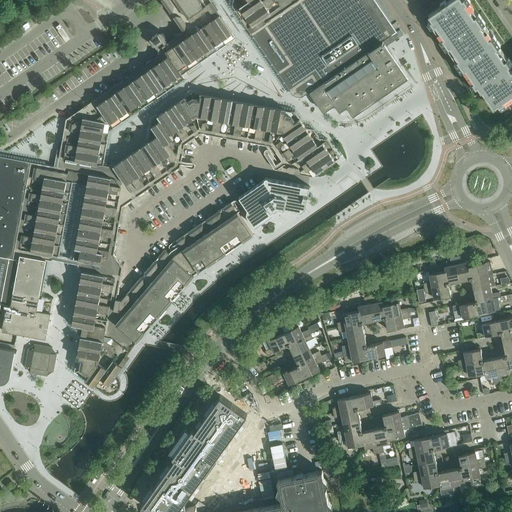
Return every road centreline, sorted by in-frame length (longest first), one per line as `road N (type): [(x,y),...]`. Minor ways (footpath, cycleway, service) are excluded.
road 1 (residential): [(219,347),(249,374),(269,412),(332,384),(421,366)]
road 2 (tertiary): [(98,511),(219,347)]
road 3 (tertiary): [(455,183),(332,258)]
road 4 (tertiary): [(219,347),(332,258)]
road 5 (tertiary): [(332,258),(462,201)]
